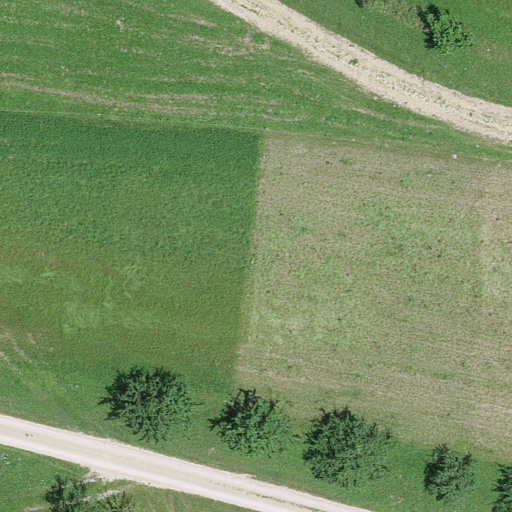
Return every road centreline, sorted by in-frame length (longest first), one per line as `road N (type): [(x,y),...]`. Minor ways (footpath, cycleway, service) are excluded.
road 1 (track): [(0,428),(325,511)]
road 2 (track): [(251,0),(338,58),(511,125)]
